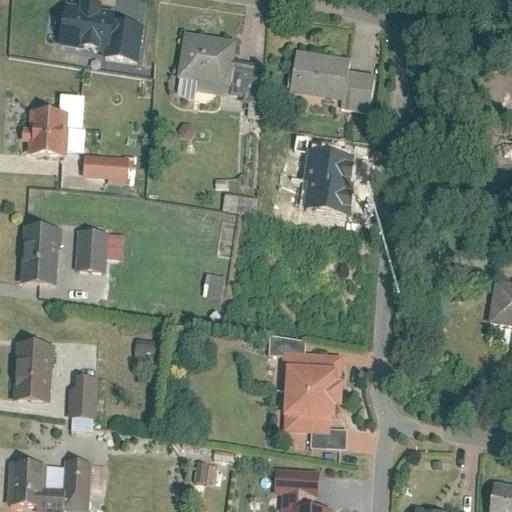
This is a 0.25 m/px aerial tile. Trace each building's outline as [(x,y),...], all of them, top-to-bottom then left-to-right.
[(81,10),(68,7),(60,47),(107,56),(115,16),(101,14),(102,11),(82,7),(81,10)] [(120,24),(116,60),(144,63),(147,27),(120,24)] [(233,60),(235,40),(183,33),(176,79),(229,87),(229,82),(233,60)] [(348,69),(350,61),(296,51),(289,92),(342,102),(348,69)] [(265,65),(233,60),(229,82),(232,83),(231,90),(243,92),(242,98),(260,101),(265,65)] [(376,74),(348,69),(342,102),(341,109),(368,114),(376,74)] [(27,111),(25,156),(65,157),(67,112),(27,111)] [(85,153),(83,176),(131,180),(133,157),(85,153)] [(21,227),(18,285),(55,287),(57,229),(21,227)] [(77,232),(75,272),(107,274),(109,234),(77,232)] [(486,324),(511,327),(511,282),(493,280),(486,324)] [(16,342),(12,401),(48,404),(51,345),(16,342)] [(137,343),(135,359),(156,362),(158,346),(137,343)] [(282,353),(280,433),(329,437),(329,421),(331,421),(331,407),(340,407),(340,382),(342,358),(282,353)] [(68,389),(67,418),(96,419),(98,379),(76,378),(76,390),(68,389)] [(45,489),(46,464),(9,463),(7,509),(89,511),(90,463),(63,462),(63,490),(45,489)] [(511,511),(511,485),(492,483),(487,511),(511,511)]
